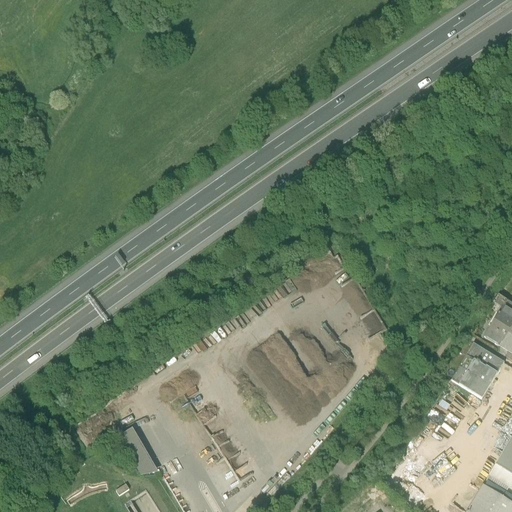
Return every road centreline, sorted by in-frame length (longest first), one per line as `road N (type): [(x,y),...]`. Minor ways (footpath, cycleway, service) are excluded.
road 1 (motorway): [(0,381),(511,18)]
road 2 (motorway): [(487,0),(0,348)]
